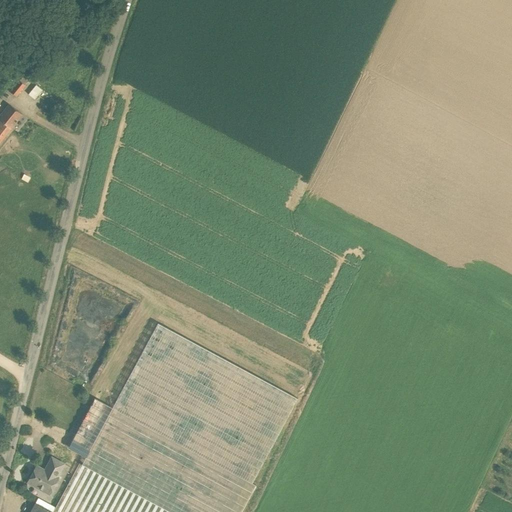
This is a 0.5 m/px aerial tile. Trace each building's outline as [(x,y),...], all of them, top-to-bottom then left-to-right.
[(25,85),(19,80),(10,91),(16,96),(25,85)] [(35,85),(25,100),(31,104),(41,89),(35,85)] [(9,104),(0,114),(0,141),(22,114),(9,104)] [(240,511),(256,484),(251,482),(297,398),(158,323),(112,407),(104,403),(95,398),(68,448),(86,457),(82,464),(79,463),(52,511),(36,503),(30,511),(240,511)] [(64,464),(52,457),(45,470),(37,465),(28,482),(50,494),(58,478),(57,477),(64,464)]
